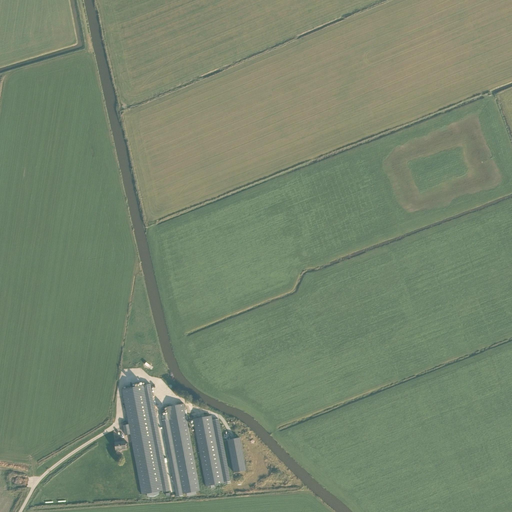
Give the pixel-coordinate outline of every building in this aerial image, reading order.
[(150,384),(122,389),(142,494),(170,489),(150,384)] [(177,495),(200,491),(183,404),(166,407),(168,414),(162,415),(163,420),(164,425),(172,468),(177,495)] [(212,420),(211,416),(192,419),(205,486),(230,482),(218,419),(212,420)] [(245,469),(240,438),(228,440),(234,471),(245,469)] [(128,443),(125,443),(125,441),(114,442),(115,450),(122,449),(122,450),(126,449),(126,448),(128,448),(128,443)]
